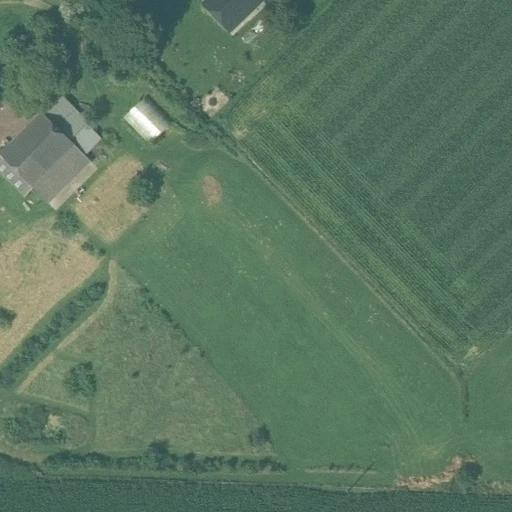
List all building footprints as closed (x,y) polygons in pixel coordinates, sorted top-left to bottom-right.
[(264,1),(263,0),(205,0),(202,4),(231,34),(264,1)] [(15,58),(0,73),(0,96),(26,70),(15,58)] [(147,97),(124,120),(150,147),(173,124),(147,97)] [(87,161),(41,114),(0,154),(0,156),(32,189),(45,202),(87,161)] [(32,189),(0,156),(0,173),(23,197),(32,189)]
